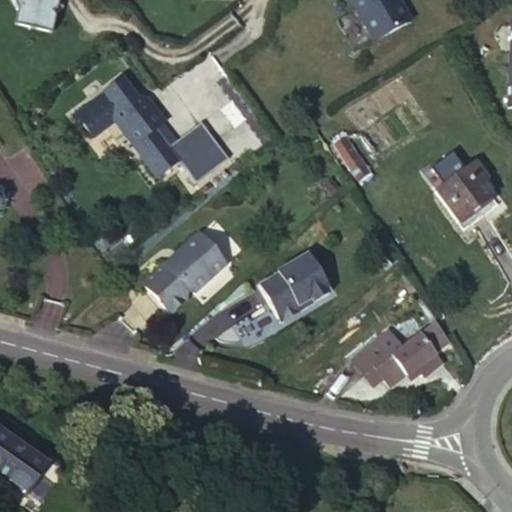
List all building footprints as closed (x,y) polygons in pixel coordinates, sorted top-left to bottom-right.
[(55,13),(63,8),(57,0),(9,0),(16,10),(29,30),(55,13)] [(363,0),(386,38),(421,16),(410,0),(363,0)] [(13,26),(29,30),(16,10),(13,26)] [(55,13),(29,30),(50,35),(55,13)] [(137,109),(120,89),(77,123),(95,145),(116,128),(160,183),(181,166),(199,189),(231,163),(203,127),(177,147),(171,152),(157,135),(163,131),(166,128),(148,106),(146,108),(139,107),(137,109)] [(163,131),(157,135),(171,152),(177,147),(163,131)] [(479,155),(436,183),(461,219),(496,196),(486,185),(496,178),(479,155)] [(239,265),(211,235),(157,285),(184,315),(201,299),(202,294),(207,293),(239,265)] [(327,282),(307,250),(276,269),(277,272),(258,283),(278,314),(285,316),(296,308),(297,302),(310,293),(313,297),(328,288),(326,283),(327,282)] [(433,374),(450,361),(442,352),(458,339),(443,319),(409,344),(396,327),(359,354),(380,381),(389,374),(398,386),(426,365),(433,374)] [(0,480),(21,496),(46,463),(0,429),(0,480)]
